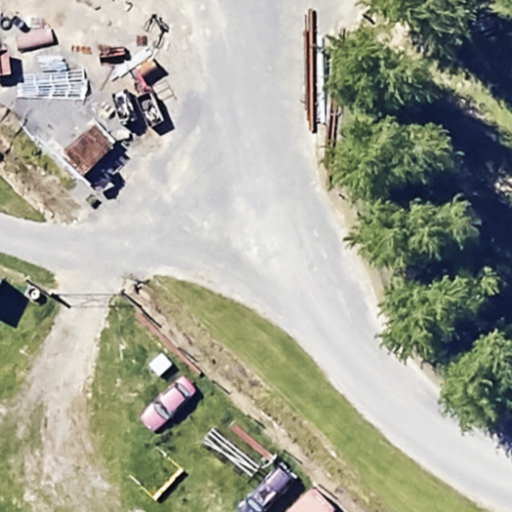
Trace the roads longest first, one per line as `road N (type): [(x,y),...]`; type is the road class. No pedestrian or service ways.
road 1 (track): [(511,448),(391,372),(287,251),(245,100),(241,38),(249,0)]
road 2 (track): [(305,277),(0,231)]
